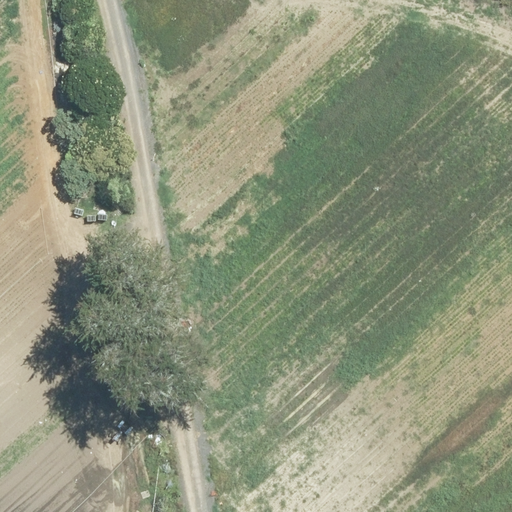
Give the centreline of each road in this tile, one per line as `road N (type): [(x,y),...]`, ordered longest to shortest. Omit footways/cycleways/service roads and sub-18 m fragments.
road 1 (unknown): [(245,417),(255,387),(300,346),(362,340),(390,353),(413,373),(433,430),(415,488),(388,511)]
road 2 (unknown): [(0,397),(8,376),(56,345),(92,334),(300,346)]
road 3 (unknown): [(245,448),(205,399),(148,374),(74,378),(0,413)]
road 4 (unknown): [(362,340),(511,325)]
road 5 (unknown): [(511,356),(429,460)]
